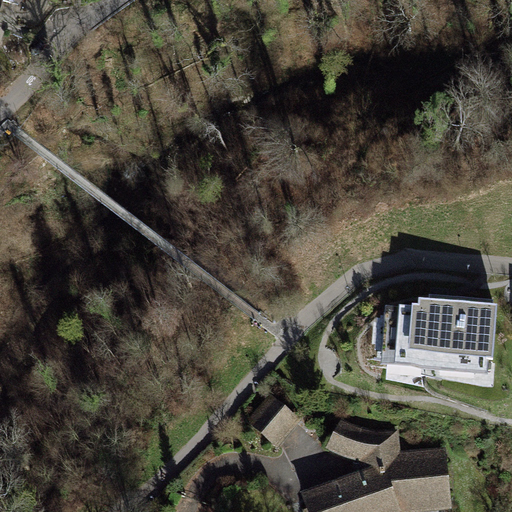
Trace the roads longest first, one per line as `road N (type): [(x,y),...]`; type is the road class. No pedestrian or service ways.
road 1 (unclassified): [(511,266),(410,257),(361,273),(289,340),(140,511)]
road 2 (residential): [(121,0),(0,112)]
